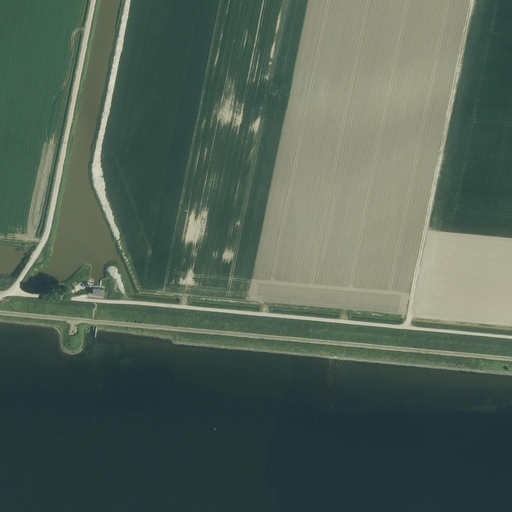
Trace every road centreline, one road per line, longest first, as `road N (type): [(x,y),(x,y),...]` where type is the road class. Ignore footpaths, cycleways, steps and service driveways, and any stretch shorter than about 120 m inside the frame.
road 1 (track): [(0,292),(511,337)]
road 2 (track): [(406,327),(471,0)]
road 3 (unclassified): [(8,293),(44,237),(93,0)]
